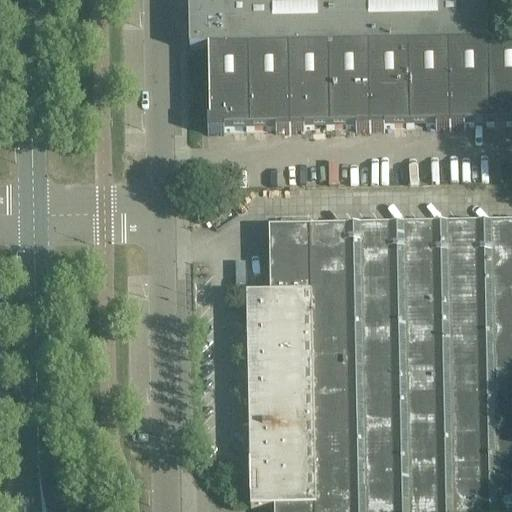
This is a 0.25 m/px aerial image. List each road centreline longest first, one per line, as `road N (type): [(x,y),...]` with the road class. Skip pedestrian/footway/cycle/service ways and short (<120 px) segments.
road 1 (unclassified): [(160,167),(511,160)]
road 2 (unclassified): [(169,511),(160,167)]
road 3 (tertiary): [(42,476),(36,226)]
road 4 (tertiary): [(36,226),(31,0)]
road 5 (unclassified): [(160,167),(157,0)]
